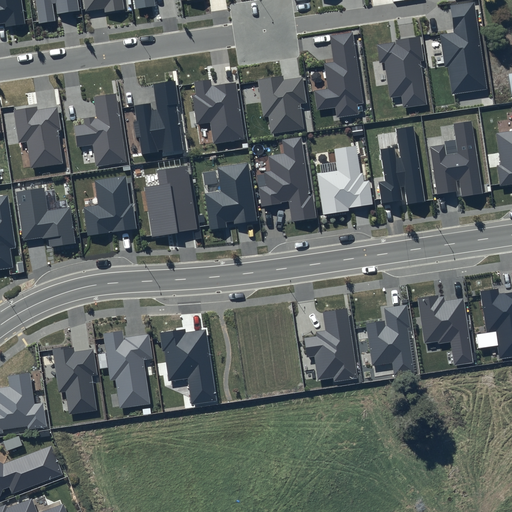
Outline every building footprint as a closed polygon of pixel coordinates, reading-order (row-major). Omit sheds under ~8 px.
[(21,0),(0,0),(0,23),(5,23),(6,27),(25,24),(21,0)] [(35,0),(39,23),(56,21),(53,4),(55,3),(57,14),(79,11),(77,0),(35,0)] [(122,0),(83,0),(85,11),(104,8),(104,12),(124,9),(122,0)] [(133,0),(135,9),(155,6),(154,0),(133,0)] [(448,68),(452,95),(487,89),(475,2),(450,6),(454,33),(440,35),(445,68),(448,68)] [(363,103),(353,32),(330,36),(334,62),(324,63),(328,89),(314,91),(317,111),(335,108),(337,118),(358,114),(357,104),(363,103)] [(396,42),(377,45),(379,63),(385,62),(390,98),(402,96),(404,108),(427,104),(420,61),(424,61),(420,37),(395,40),(396,42)] [(283,76),(257,80),(263,118),(269,117),(271,134),(304,129),(300,104),(307,103),(303,77),(284,80),(283,76)] [(235,82),(212,86),(211,79),(194,82),(196,95),(192,96),(196,125),(211,122),(213,144),(244,140),(235,82)] [(175,81),(153,84),(157,110),(152,111),(151,103),(134,105),(142,154),(162,151),(162,157),(184,153),(177,105),(179,104),(175,81)] [(116,94),(93,97),(96,117),(84,119),(85,124),(74,126),(77,147),(93,145),(96,167),(126,162),(116,94)] [(37,106),(13,110),(19,143),(27,141),(30,169),(63,164),(58,130),(61,130),(57,107),(38,110),(37,106)] [(511,107),(511,112),(511,130),(496,133),(500,165),(497,165),(500,186),(511,184),(511,107)] [(483,193),(472,121),(454,124),(458,153),(446,155),(445,144),(430,147),(437,195),(458,191),(456,181),(459,180),(461,197),(483,193)] [(426,201),(414,126),(396,129),(400,158),(396,158),(395,147),(380,149),(386,181),(378,182),(381,204),(402,200),(400,187),(404,186),(407,204),(426,201)] [(310,195),(302,137),(282,140),(284,153),(268,156),(271,171),(264,172),(266,186),(258,187),(261,207),(289,202),(292,222),(316,218),(313,194),(310,195)] [(356,146),(334,149),(337,170),(317,173),(323,215),(349,211),(348,208),(373,204),(370,181),(364,182),(362,173),(361,173),(356,146)] [(248,163),(217,167),(221,191),(205,194),(210,230),(227,227),(226,222),(233,221),(234,224),(257,221),(248,163)] [(187,166),(157,170),(159,185),(144,187),(152,237),(197,229),(187,166)] [(126,176),(94,180),(98,205),(84,207),(87,236),(136,228),(133,203),(130,204),(126,176)] [(44,188),(16,192),(23,241),(48,237),(50,247),(75,243),(70,207),(48,211),(44,188)] [(16,248),(8,195),(0,196),(0,269),(13,267),(10,249),(16,248)] [(498,289),(480,292),(486,333),(496,331),(500,359),(511,357),(511,291),(499,294),(498,289)] [(438,295),(418,298),(424,344),(438,342),(438,344),(450,342),(454,365),(473,363),(463,298),(444,301),(444,296),(438,297),(438,295)] [(407,304),(384,308),(386,321),(366,324),(372,366),(392,363),(394,376),(415,373),(407,328),(411,327),(407,304)] [(347,308),(322,312),(325,330),(316,331),(316,336),(304,338),(307,357),(314,356),(317,380),(333,378),(334,382),(358,379),(347,308)] [(265,321),(249,324),(255,364),(270,362),(274,391),(302,387),(293,321),(271,324),(272,329),(266,330),(265,321)] [(185,329),(160,333),(163,352),(165,351),(169,381),(188,378),(192,404),(214,401),(204,330),(185,332),(185,329)] [(122,331),(103,333),(110,381),(116,380),(120,408),(150,404),(144,360),(153,359),(149,334),(123,337),(122,331)] [(74,346),(52,349),(59,393),(66,392),(69,415),(97,411),(91,376),(97,375),(93,349),(75,351),(74,346)] [(0,433),(3,433),(3,430),(27,426),(28,430),(46,427),(43,403),(34,404),(30,372),(8,376),(9,387),(0,388),(0,433)] [(511,373),(505,375),(508,396),(499,397),(498,389),(482,391),(488,429),(503,427),(502,425),(506,424),(511,458),(511,457),(511,373)] [(467,378),(450,381),(453,400),(436,402),(442,440),(454,438),(459,464),(480,461),(467,378)] [(418,380),(393,383),(396,399),(384,401),(386,417),(380,418),(382,434),(381,434),(384,453),(402,450),(404,466),(431,462),(418,380)] [(366,395),(349,397),(352,418),(344,419),(343,410),(326,413),(332,451),(346,449),(345,446),(350,445),(356,481),(378,477),(366,395)] [(311,396),(294,398),(296,410),(279,412),(284,447),(297,445),(301,472),(322,469),(311,396)] [(221,429),(212,409),(193,418),(201,436),(189,442),(196,457),(193,458),(204,484),(219,477),(221,482),(242,472),(229,442),(232,440),(226,427),(221,429)] [(119,435),(90,439),(92,452),(77,454),(79,468),(93,466),(94,474),(159,464),(156,444),(143,446),(142,440),(149,439),(147,425),(118,430),(119,435)] [(0,496),(3,489),(9,487),(12,494),(63,474),(51,445),(4,463),(0,461),(0,496)] [(142,480),(106,485),(108,498),(87,501),(88,511),(158,511),(174,510),(171,489),(143,493),(142,480)] [(5,505),(0,506),(0,511),(66,511),(63,504),(41,511),(36,511),(31,498),(6,508),(5,505)]
